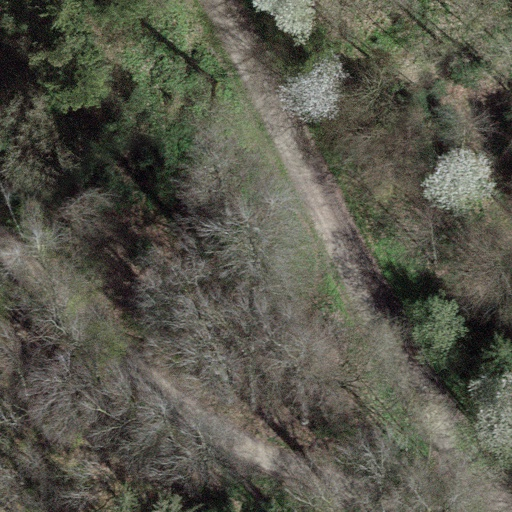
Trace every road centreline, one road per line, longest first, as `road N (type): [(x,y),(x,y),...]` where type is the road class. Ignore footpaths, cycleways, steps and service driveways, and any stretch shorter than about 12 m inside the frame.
road 1 (track): [(227,0),(480,511)]
road 2 (track): [(0,240),(222,429),(270,458),(343,485)]
